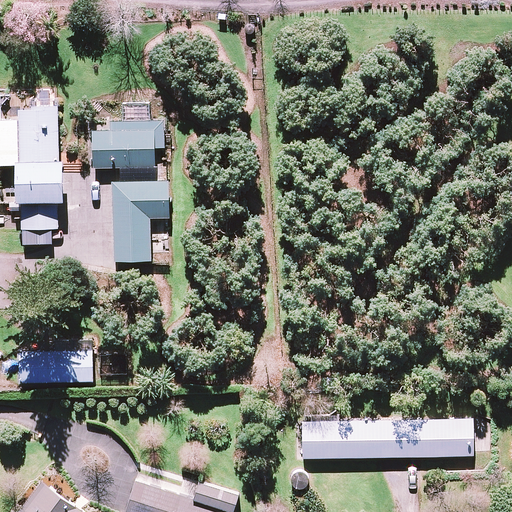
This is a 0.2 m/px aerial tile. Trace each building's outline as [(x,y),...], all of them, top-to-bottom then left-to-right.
[(0,129),(2,171),(12,171),(12,166),(19,166),(20,170),(23,232),(59,230),(58,207),(67,206),(65,166),(62,166),(59,113),(21,115),(22,124),(0,124),(0,129)] [(163,150),(163,123),(111,124),(112,134),(95,134),(95,168),(122,168),(122,174),(160,174),(160,150),(163,150)] [(168,219),(168,185),(115,185),(115,263),(151,263),(150,219),(168,219)] [(94,386),(94,355),(22,354),(22,386),(94,386)] [(476,456),(475,420),(303,423),(304,459),(476,456)] [(224,511),(136,483),(126,511),(224,511)] [(79,511),(44,487),(25,511),(79,511)]
